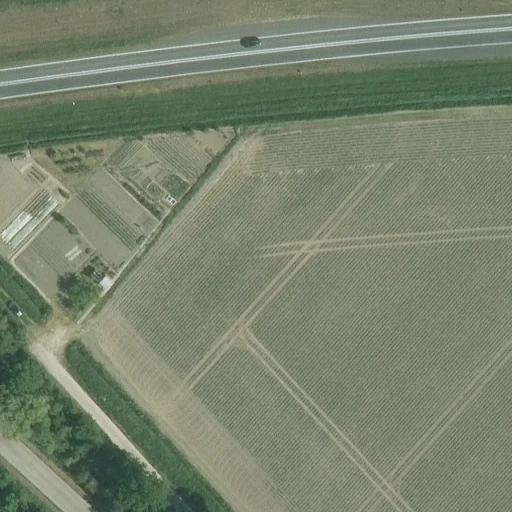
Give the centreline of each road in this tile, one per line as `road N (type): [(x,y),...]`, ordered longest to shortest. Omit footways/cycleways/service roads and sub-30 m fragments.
road 1 (trunk): [(0,85),(511,29)]
road 2 (track): [(0,126),(511,80)]
road 3 (track): [(184,511),(28,339)]
